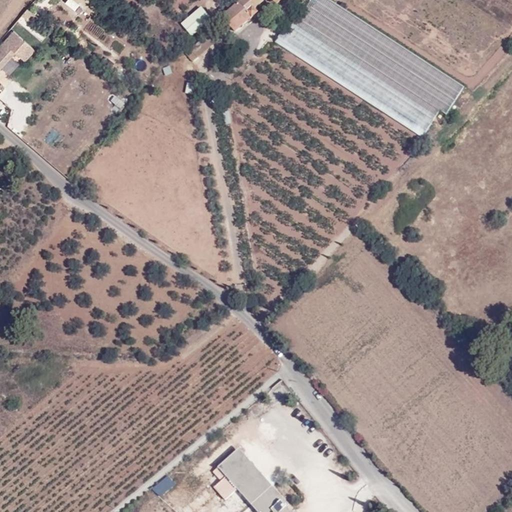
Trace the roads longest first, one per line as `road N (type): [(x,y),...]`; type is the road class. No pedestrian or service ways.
road 1 (tertiary): [(0,125),(114,222),(249,319),(289,368)]
road 2 (unknown): [(249,319),(212,106),(222,78),(272,19)]
road 3 (residential): [(289,368),(116,511)]
road 4 (tertiary): [(289,368),(406,511)]
